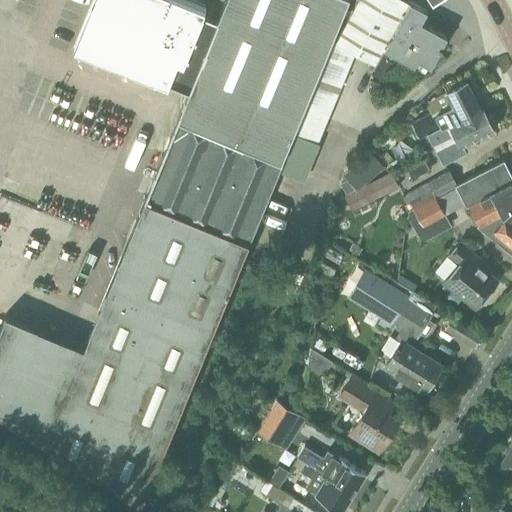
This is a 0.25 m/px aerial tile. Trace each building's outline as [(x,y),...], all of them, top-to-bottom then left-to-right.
[(1,416),(140,502),(293,131),(320,64),(331,40),(347,0),(226,0),(217,22),(203,15),(206,6),(192,0),(92,0),(74,48),(167,85),(168,81),(189,90),(83,347),(37,328),(1,416)] [(317,141),(354,52),(376,63),(384,49),(383,49),(409,1),(406,0),(358,0),(336,43),(331,40),(320,64),(293,131),(317,141)] [(383,49),(384,49),(414,65),(417,59),(430,66),(446,37),(419,23),(426,11),(409,2),(410,2),(409,1),(383,49)] [(419,137),(427,132),(480,107),(466,81),(446,92),(435,98),(442,111),(435,114),(433,111),(412,123),(419,137)] [(497,127),(491,115),(486,117),(481,106),(480,107),(427,132),(434,146),(435,147),(443,163),(469,150),(466,144),(493,130),(493,129),(497,127)] [(427,132),(419,137),(427,152),(435,147),(434,146),(427,132)] [(382,168),(366,152),(350,166),(367,181),(382,168)] [(455,184),(455,185),(465,205),(468,204),(479,225),(485,222),(511,243),(511,175),(504,159),(455,184)] [(390,170),(343,195),(351,210),(398,186),(390,170)] [(449,172),(406,195),(412,207),(409,209),(409,215),(422,240),(430,236),(424,225),(445,213),(435,195),(455,185),(455,184),(449,172)] [(459,241),(450,252),(459,260),(444,279),(476,304),(497,279),(478,263),(481,260),(459,241)] [(368,311),(389,325),(390,323),(391,324),(407,299),(385,285),(368,311)] [(413,338),(430,312),(431,312),(436,304),(412,290),(408,298),(409,298),(392,325),(413,338)] [(37,328),(5,315),(0,327),(0,326),(0,414),(1,416),(37,328)] [(404,342),(399,340),(384,364),(389,367),(388,368),(424,390),(426,388),(429,386),(432,381),(432,378),(438,369),(439,368),(437,361),(436,362),(404,342)] [(397,418),(368,400),(365,398),(372,387),(352,374),(339,395),(363,409),(348,432),(377,450),(397,418)] [(421,393),(415,402),(430,413),(436,405),(421,393)] [(274,441),(293,412),(275,400),(256,430),(274,441)] [(511,440),(508,448),(505,447),(498,457),(501,459),(499,463),(511,470),(511,440)] [(364,471),(339,455),(337,458),(327,451),(322,457),(303,445),(296,456),(305,461),(352,490),(364,471)] [(238,450),(231,463),(260,478),(266,465),(238,450)] [(315,493),(314,494),(340,510),(352,490),(305,461),(299,470),(311,477),(305,487),(315,493)] [(278,465),(268,481),(271,483),(278,487),(288,471),(278,465)] [(278,487),(271,483),(265,494),(286,507),(292,496),(278,487)]
